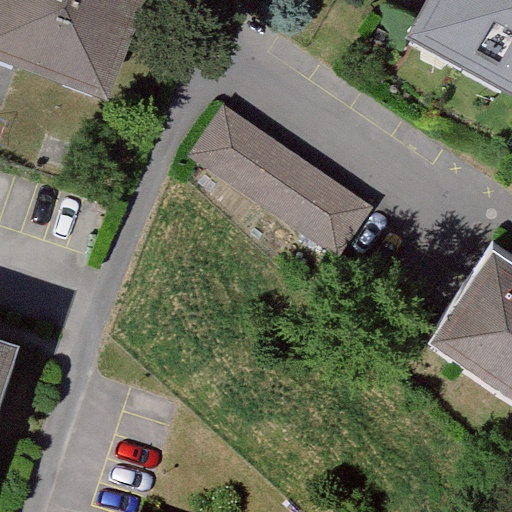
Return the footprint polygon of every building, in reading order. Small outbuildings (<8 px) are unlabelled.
[(132,0),(0,0),(0,49),(102,86),(132,0)] [(511,0),(427,0),(414,28),(511,83),(511,0)] [(375,204),(224,100),(188,153),(339,256),(375,204)] [(511,255),(495,244),(430,339),(511,394),(511,255)] [(0,396),(19,340),(0,333),(0,396)]
